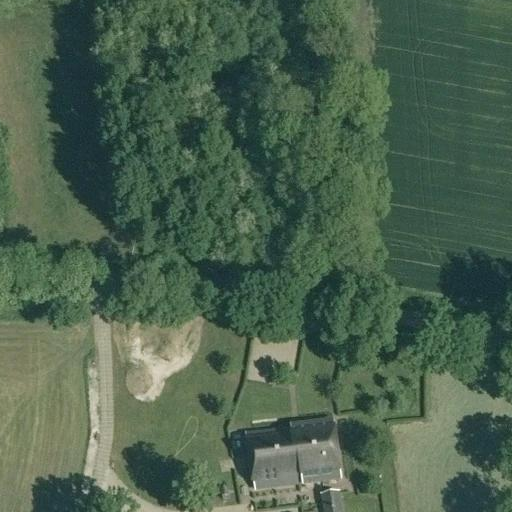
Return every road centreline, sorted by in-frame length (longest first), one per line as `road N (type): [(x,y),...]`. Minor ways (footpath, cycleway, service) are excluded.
road 1 (unclassified): [(511,341),(299,298),(0,280)]
road 2 (unknown): [(88,284),(104,478),(110,498),(140,511)]
